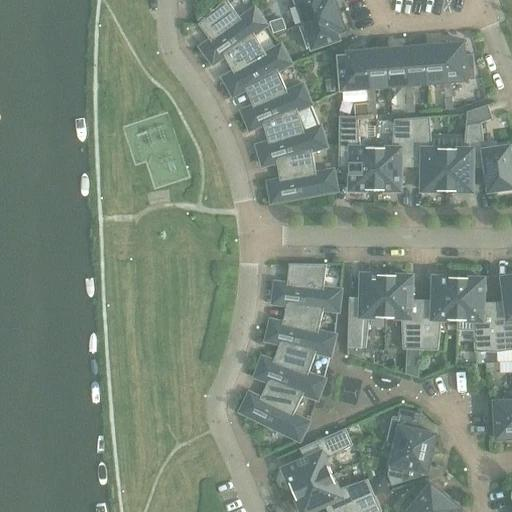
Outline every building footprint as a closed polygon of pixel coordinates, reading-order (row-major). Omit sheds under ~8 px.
[(213,64),(224,56),(224,55),(254,33),(254,34),(266,26),(254,10),(241,19),(226,0),(225,0),(198,25),(214,46),(205,53),(213,64)] [(295,0),(303,24),(339,12),(335,0),(295,0)] [(346,33),(339,12),(303,24),(300,25),(309,51),(338,41),(335,34),(345,31),(345,33),(346,33)] [(282,18),(269,22),(273,33),(285,29),(282,18)] [(266,55),(254,34),(254,33),(224,55),(224,56),(237,78),(227,84),(234,96),(245,89),(278,70),(278,71),(290,64),(281,46),(266,55)] [(466,43),(444,45),(447,83),(451,82),(475,80),(473,55),(465,56),(464,44),(467,44),(466,43)] [(424,46),(406,48),(409,86),(413,85),(428,84),(425,44),(424,44),(424,46)] [(426,44),(425,44),(428,84),(444,83),(445,97),(452,96),(451,82),(447,83),(444,45),(426,46),(426,44)] [(386,49),(368,51),(371,89),(374,88),(390,87),(387,47),(386,47),(386,49)] [(387,47),(390,87),(405,86),(406,100),(414,99),(413,85),(409,86),(406,48),(387,49),(387,47)] [(367,89),(368,103),(375,102),(374,88),(371,89),(368,51),(349,52),(349,50),(347,50),(348,57),(339,57),(341,91),(351,90),(367,89)] [(332,52),(322,54),(322,59),(328,64),(333,63),(332,52)] [(287,93),(278,71),(278,70),(245,89),(255,113),(245,117),(250,130),(263,125),(263,124),(297,109),(297,110),(310,105),(303,86),(287,93)] [(453,110),(452,96),(445,97),(446,110),(453,110)] [(415,113),(414,99),(406,100),(407,113),(415,113)] [(376,116),(375,102),(368,103),(369,116),(376,116)] [(310,105),(297,110),(297,109),(263,124),(263,125),(270,149),(259,152),(263,166),(276,162),(276,161),(312,150),(312,151),(326,147),(320,128),(310,105)] [(467,113),(466,126),(481,124),(481,123),(493,119),(488,106),(467,113)] [(375,192),(376,148),(360,148),(358,117),(339,117),(339,167),(350,167),(350,191),(375,191),(375,192)] [(447,193),(448,149),(432,149),(430,118),(412,119),(412,168),(422,168),(422,192),(447,192),(447,193)] [(401,168),(412,168),(412,119),(395,120),(392,149),(376,148),(375,192),(376,192),(376,191),(401,191),(401,168)] [(473,169),(486,169),(487,169),(484,151),(485,151),(481,124),(466,126),(464,150),(448,149),(447,193),(448,193),(448,192),(473,192),(473,169)] [(511,146),(485,151),(484,151),(487,169),(486,169),(489,192),(511,188),(511,166),(511,163),(511,162),(511,146)] [(276,161),(276,162),(281,187),(270,189),(272,203),(336,191),(333,171),(316,174),(312,151),(312,150),(276,161)] [(273,303),(287,305),(287,304),(324,309),(324,310),(338,311),(340,291),(323,290),(327,265),(289,265),(286,291),(275,290),(273,303)] [(370,318),(386,319),(387,274),(386,274),(386,276),(362,275),(361,299),(349,298),(348,348),(366,348),(370,318)] [(403,350),(421,350),(422,301),(411,300),(412,277),(388,276),(388,274),(387,274),(386,319),(401,319),(403,350)] [(505,302),(494,303),(497,353),(511,351),(511,276),(502,278),(505,302)] [(442,321),(458,321),(459,277),(458,277),(458,278),(434,277),(433,301),(422,301),(421,350),(438,351),(442,321)] [(458,321),(457,331),(474,332),(475,352),(485,353),(497,353),(494,303),(483,303),(484,279),(460,278),(460,277),(459,277),(458,321)] [(267,341),(280,344),(280,343),(316,352),(316,353),(330,356),(335,336),(318,333),(324,310),(324,309),(287,304),(287,305),(281,330),(270,327),(267,341)] [(256,377),(268,382),(269,381),(304,394),(317,399),(324,380),(308,375),(316,353),(316,352),(280,343),(280,344),(271,368),(260,364),(256,377)] [(497,353),(485,353),(485,364),(486,364),(497,363),(497,353)] [(487,371),(500,370),(499,363),(497,363),(486,364),(487,371)] [(293,416),(304,394),(269,381),(268,382),(257,405),(247,400),(241,412),(300,441),(308,423),(293,416)] [(511,400),(494,402),(496,440),(511,439),(511,400)] [(400,408),(399,412),(395,411),(387,444),(395,446),(434,455),(434,454),(432,454),(437,435),(417,430),(421,413),(400,408)] [(291,492),(291,493),(332,475),(326,461),(353,446),(345,429),(300,449),(305,460),(283,469),(293,492),(291,492)] [(395,446),(388,477),(391,487),(422,477),(422,476),(423,473),(427,474),(432,455),(434,456),(434,455),(395,446)] [(338,490),(332,475),(291,493),(292,494),(293,493),(301,511),(311,511),(325,506),(327,511),(337,511),(375,496),(368,480),(338,490)] [(384,478),(370,483),(375,496),(387,492),(389,491),(384,478)] [(401,509),(404,511),(434,511),(448,495),(447,495),(446,496),(431,484),(415,503),(409,498),(401,509)] [(387,492),(375,496),(380,508),(388,505),(390,499),(387,492)] [(448,496),(448,495),(434,511),(459,511),(462,510),(447,497),(448,496)] [(381,511),(382,511),(375,496),(337,511),(381,511)]
